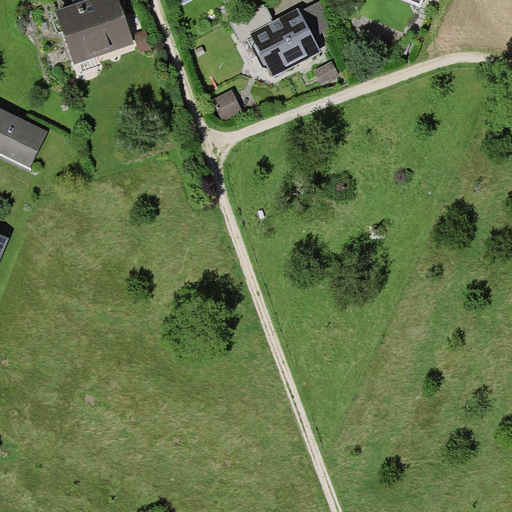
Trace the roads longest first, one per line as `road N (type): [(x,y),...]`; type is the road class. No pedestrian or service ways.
road 1 (track): [(339,511),(158,0)]
road 2 (track): [(207,142),(443,61),(511,63)]
